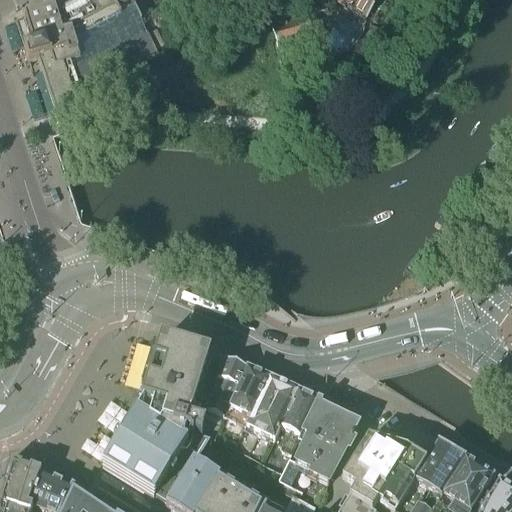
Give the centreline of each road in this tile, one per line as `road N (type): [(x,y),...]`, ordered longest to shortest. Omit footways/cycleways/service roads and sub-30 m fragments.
road 1 (residential): [(511,482),(369,394),(330,354)]
road 2 (tertiary): [(330,354),(280,352),(143,294)]
road 3 (residential): [(67,279),(44,237),(0,96)]
road 4 (tertiary): [(0,427),(83,307)]
road 5 (tertiary): [(67,279),(41,300),(0,388)]
road 6 (residential): [(128,511),(25,439)]
road 7 (tertiary): [(338,351),(429,330),(460,334)]
